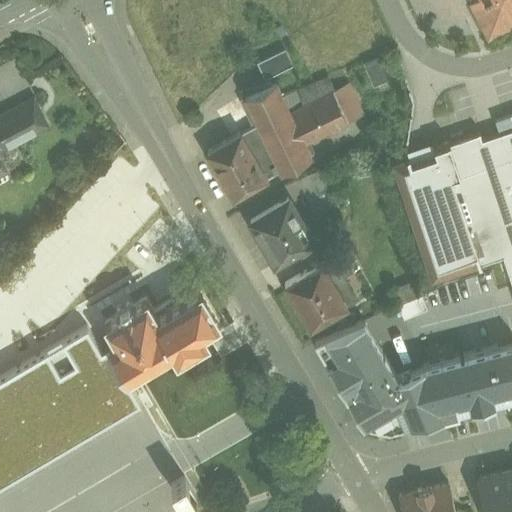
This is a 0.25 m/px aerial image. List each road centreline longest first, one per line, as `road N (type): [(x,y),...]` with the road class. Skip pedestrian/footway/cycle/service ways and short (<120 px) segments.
road 1 (tertiary): [(77,0),(354,476)]
road 2 (unknown): [(178,511),(131,426),(36,364)]
road 3 (residential): [(354,476),(511,437)]
